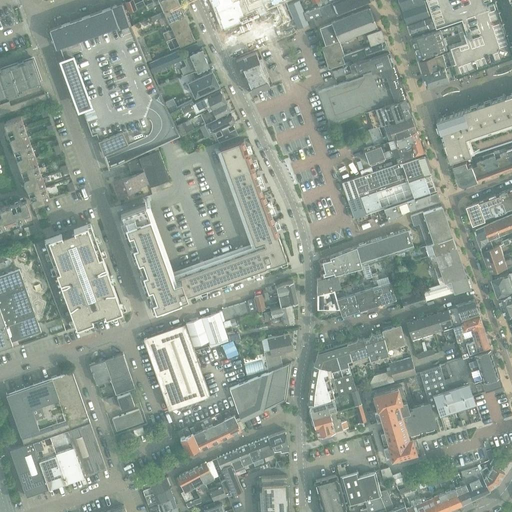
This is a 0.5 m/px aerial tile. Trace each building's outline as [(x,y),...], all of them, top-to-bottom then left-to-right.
[(157,0),(160,4),(163,11),(179,4),(178,2),(178,0),(157,0)] [(216,0),(218,3),(215,5),(215,6),(220,18),(219,18),(223,29),(241,22),(239,17),(256,10),(256,12),(257,13),(258,15),(268,11),(267,9),(267,8),(266,6),(265,3),(268,2),(271,0),(272,0),(216,0)] [(299,0),(288,4),(295,22),(298,29),(308,25),(306,21),(317,17),(318,19),(322,17),(323,19),(367,2),(368,2),(370,1),(369,0),(334,0),(330,2),(322,5),(303,12),(299,0)] [(399,0),(407,22),(429,13),(430,13),(425,0),(399,0)] [(427,0),(437,27),(462,19),(467,34),(464,35),(467,41),(451,46),(456,62),(453,63),(457,77),(511,56),(511,48),(495,0),(427,0)] [(511,92),(440,117),(437,118),(451,160),(452,159),(511,139),(511,0),(511,2),(511,92)] [(111,4),(49,27),(55,44),(58,43),(92,134),(96,132),(99,139),(98,139),(99,140),(108,166),(109,167),(119,163),(180,135),(175,125),(168,110),(156,85),(146,62),(145,58),(141,48),(136,37),(133,28),(132,25),(130,20),(127,13),(125,9),(123,3),(122,2),(121,2),(120,2),(120,3),(112,6),(111,4)] [(152,2),(145,5),(147,10),(154,7),(152,2)] [(181,7),(179,4),(163,11),(150,17),(152,22),(165,16),(168,22),(184,15),(183,14),(183,12),(182,10),(181,9),(180,7),(181,7)] [(331,21),(319,26),(325,43),(322,44),(322,45),(321,45),(328,67),(331,66),(335,64),(344,62),(341,54),(344,53),(339,40),(346,38),(377,26),(374,17),(369,5),(331,20),(331,21)] [(429,13),(407,22),(411,34),(435,26),(430,13),(429,13)] [(162,33),(164,38),(190,27),(185,15),(184,16),(184,15),(168,22),(168,23),(169,23),(173,31),(169,32),(168,30),(162,33)] [(137,22),(132,25),(133,28),(136,37),(136,36),(142,34),(137,22)] [(460,22),(412,37),(418,57),(451,46),(467,41),(464,35),(460,22)] [(191,30),(190,27),(164,38),(166,42),(176,38),(179,45),(194,39),(190,30),(191,30)] [(378,29),(366,33),(367,37),(368,38),(370,44),(384,39),(380,28),(378,28),(378,29)] [(136,36),(136,37),(141,48),(142,48),(147,45),(142,34),(136,36)] [(344,62),(335,64),(336,67),(388,49),(384,39),(370,44),(344,53),(341,54),(344,62)] [(142,48),(141,48),(145,58),(151,55),(147,45),(142,48)] [(181,68),(185,77),(209,65),(202,49),(190,54),(191,56),(183,60),(186,66),(181,68)] [(336,67),(332,69),(334,76),(344,72),(344,74),(361,69),(362,74),(392,63),(388,51),(388,49),(336,67)] [(250,93),(269,85),(266,77),(269,76),(262,59),(259,60),(256,51),(236,59),(242,74),(240,75),(242,80),(244,79),(250,93)] [(419,59),(423,72),(446,65),(443,52),(419,59)] [(167,55),(149,62),(153,72),(171,64),(167,55)] [(0,114),(46,98),(45,93),(11,105),(9,100),(0,103),(0,93),(23,85),(40,79),(32,57),(23,60),(22,58),(17,60),(18,62),(15,63),(0,68),(0,67),(0,114)] [(334,85),(318,91),(318,92),(320,98),(323,105),(330,125),(331,124),(332,124),(367,110),(404,97),(392,63),(362,74),(363,75),(347,81),(337,84),(334,85)] [(423,72),(427,86),(450,79),(451,78),(446,65),(423,72)] [(212,71),(189,82),(196,97),(203,94),(202,92),(218,85),(212,71)] [(202,110),(203,112),(225,101),(219,89),(193,102),(192,101),(180,107),(183,113),(194,108),(195,112),(198,110),(199,112),(202,110)] [(404,97),(367,110),(368,111),(370,118),(373,127),(410,114),(404,97)] [(172,98),(166,102),(169,108),(176,105),(172,98)] [(210,117),(212,120),(230,111),(225,101),(203,112),(200,114),(203,120),(210,117)] [(235,122),(230,111),(212,120),(204,124),(209,134),(219,129),(222,135),(216,138),(218,142),(237,135),(234,129),(227,132),(224,127),(235,122)] [(373,127),(368,129),(369,132),(373,142),(374,145),(379,143),(415,129),(410,114),(373,127)] [(49,198),(20,115),(3,121),(32,204),(49,198)] [(180,123),(175,125),(180,135),(194,129),(191,123),(186,125),(185,122),(181,124),(180,123)] [(415,129),(379,143),(385,158),(394,155),(394,154),(391,147),(418,138),(415,129)] [(369,132),(362,134),(366,145),(373,142),(369,132)] [(353,138),(347,141),(351,151),(357,149),(353,138)] [(418,138),(391,147),(394,154),(395,154),(396,156),(395,156),(397,160),(423,151),(418,138)] [(144,201),(120,210),(123,218),(124,217),(128,229),(127,230),(132,244),(133,244),(138,256),(137,256),(143,272),(144,272),(148,283),(146,284),(152,299),(153,299),(155,305),(179,297),(179,296),(186,294),(186,295),(265,266),(271,263),(271,264),(286,258),(278,235),(279,235),(264,193),(262,193),(253,167),(254,167),(249,152),(248,152),(243,139),(220,147),(223,154),(218,155),(250,243),(171,272),(144,201)] [(374,145),(363,148),(364,151),(365,152),(365,153),(369,164),(385,158),(379,143),(374,145)] [(496,158),(501,171),(507,169),(508,167),(511,165),(505,147),(499,149),(500,152),(495,154),(496,158)] [(158,150),(127,162),(132,175),(112,183),(118,198),(127,195),(126,193),(140,188),(140,186),(147,184),(149,187),(169,179),(158,150)] [(493,151),(482,155),(489,174),(492,173),(494,173),(501,171),(496,158),(493,151)] [(353,178),(341,182),(344,188),(347,199),(353,217),(353,218),(374,211),(383,208),(388,220),(403,213),(402,213),(409,210),(409,209),(410,209),(411,209),(439,200),(439,199),(438,194),(436,190),(424,154),(423,154),(392,165),(386,167),(360,176),(359,176),(353,178)] [(478,164),(473,166),(478,179),(484,177),(485,175),(489,174),(482,155),(474,157),(475,162),(477,161),(478,164)] [(464,184),(478,179),(473,166),(472,164),(468,166),(466,160),(453,164),(459,182),(464,184)] [(511,187),(500,192),(506,209),(511,207),(511,187)] [(485,217),(506,209),(500,192),(470,203),(467,208),(473,224),(485,219),(485,217)] [(0,226),(31,216),(25,198),(0,207),(0,226)] [(424,292),(401,299),(404,307),(426,300),(470,287),(441,205),(411,216),(414,225),(419,223),(426,244),(430,243),(419,247),(421,251),(426,250),(428,256),(434,254),(437,263),(436,264),(435,264),(434,265),(434,266),(433,267),(439,283),(422,288),(423,292),(424,292)] [(511,214),(503,218),(508,231),(511,229),(511,214)] [(499,219),(483,226),(488,239),(491,238),(508,231),(503,218),(499,219)] [(61,233),(44,239),(76,326),(89,321),(120,310),(116,300),(118,299),(113,286),(112,287),(109,278),(110,278),(90,222),(73,228),(73,229),(67,231),(61,233)] [(493,245),(491,238),(488,239),(483,226),(475,230),(482,249),(493,245)] [(356,246),(361,265),(396,254),(403,252),(414,248),(408,229),(356,246)] [(482,251),(486,261),(503,254),(500,245),(482,251)] [(319,259),(318,278),(322,277),(322,278),(337,273),(362,267),(361,265),(356,246),(329,256),(319,259)] [(505,259),(503,254),(486,261),(490,272),(511,263),(511,257),(505,259)] [(394,255),(383,258),(385,264),(388,263),(396,261),(394,255)] [(0,275),(0,348),(12,344),(11,341),(41,331),(19,269),(0,275)] [(318,278),(318,293),(334,289),(334,290),(341,288),(337,273),(322,278),(322,277),(318,278)] [(511,283),(508,273),(492,279),(498,296),(511,291),(511,283)] [(380,279),(370,282),(377,304),(385,302),(395,299),(390,281),(382,284),(380,279)] [(273,294),(274,296),(295,291),(293,281),(282,283),(276,287),(277,293),(273,294)] [(359,310),(377,304),(370,282),(369,282),(370,285),(364,286),(363,282),(358,283),(359,288),(353,290),(354,293),(359,310)] [(317,308),(339,308),(340,308),(335,292),(334,290),(334,289),(318,293),(317,308)] [(341,315),(359,310),(354,293),(343,296),(341,290),(335,292),(340,308),(339,308),(341,315)] [(279,298),(280,305),(290,303),(290,304),(297,302),(295,291),(274,296),(274,299),(279,298)] [(245,300),(245,302),(248,313),(248,314),(266,310),(263,300),(268,299),(266,293),(262,294),(262,295),(253,297),(254,298),(245,300)] [(511,293),(498,298),(505,317),(511,314),(511,293)] [(456,306),(461,319),(478,312),(474,300),(456,306)] [(245,302),(239,304),(242,314),(248,313),(245,302)] [(293,321),(290,304),(290,303),(280,305),(280,306),(270,308),(271,311),(268,311),(269,318),(280,316),(282,324),(293,321)] [(239,304),(233,305),(237,316),(242,314),(239,304)] [(233,305),(228,307),(231,318),(237,316),(233,305)] [(228,307),(222,309),(223,311),(225,319),(231,318),(228,307)] [(447,309),(436,312),(442,330),(452,327),(447,309)] [(201,318),(185,323),(193,346),(208,341),(209,344),(209,345),(214,343),(227,338),(224,328),(222,321),(219,312),(207,316),(201,318)] [(436,312),(426,315),(432,333),(442,330),(436,312)] [(463,323),(452,327),(457,341),(461,339),(460,334),(462,333),(461,331),(465,330),(470,328),(472,335),(484,332),(478,312),(461,319),(461,320),(462,320),(463,323)] [(426,315),(416,318),(421,337),(432,333),(426,315)] [(225,320),(222,321),(224,328),(236,324),(235,318),(225,320)] [(411,340),(421,337),(416,318),(405,322),(411,340)] [(143,338),(157,376),(168,408),(209,394),(192,346),(193,346),(185,323),(143,338)] [(368,336),(363,337),(370,360),(375,359),(378,361),(381,357),(388,355),(390,361),(388,362),(392,376),(393,378),(398,376),(415,372),(410,355),(408,356),(404,343),(405,342),(399,323),(386,327),(381,329),(382,332),(374,334),(371,332),(368,336)] [(239,332),(227,335),(229,341),(240,339),(239,332)] [(489,346),(484,332),(472,335),(477,350),(489,346)] [(257,376),(229,388),(241,421),(263,411),(264,408),(283,398),(286,376),(288,364),(291,363),(291,362),(282,366),(280,355),(279,353),(284,352),(284,350),(292,348),(288,333),(267,337),(261,339),(264,351),(263,351),(268,372),(257,376)] [(356,340),(346,342),(351,358),(346,360),(348,366),(349,366),(353,365),(353,363),(359,361),(359,363),(365,364),(367,361),(370,360),(363,337),(360,338),(357,337),(356,340)] [(313,363),(312,368),(326,371),(326,370),(325,366),(330,365),(334,378),(338,394),(356,389),(354,385),(351,373),(349,366),(348,366),(346,360),(351,358),(346,342),(341,344),(331,347),(318,351),(313,363)] [(489,348),(438,364),(446,390),(468,383),(471,394),(489,388),(487,379),(498,376),(489,348)] [(115,392),(133,386),(122,353),(89,364),(95,383),(110,378),(115,392)] [(262,361),(244,365),(246,375),(264,371),(262,361)] [(396,387),(372,395),(376,409),(377,409),(381,422),(380,422),(383,432),(384,431),(388,444),(386,444),(391,458),(415,452),(411,437),(409,438),(408,438),(406,432),(434,424),(432,417),(439,415),(440,415),(439,414),(441,413),(457,408),(474,403),(472,397),(471,394),(468,383),(446,390),(438,364),(418,371),(419,376),(428,403),(412,408),(413,409),(408,411),(405,401),(401,402),(396,387)] [(311,376),(306,404),(311,403),(330,397),(334,395),(326,370),(326,371),(312,368),(311,376)] [(71,370),(6,394),(24,443),(49,434),(89,420),(71,370)] [(370,388),(393,382),(390,371),(372,376),(369,383),(370,388)] [(360,383),(354,385),(356,389),(356,391),(358,391),(362,389),(360,383)] [(117,396),(121,408),(134,404),(130,391),(117,396)] [(356,391),(352,392),(355,405),(361,403),(358,391),(356,391)] [(310,411),(308,413),(309,416),(312,417),(313,418),(335,412),(333,407),(335,406),(333,399),(331,400),(330,397),(311,403),(311,405),(309,406),(310,411)] [(116,429),(142,420),(138,409),(112,418),(116,429)] [(337,420),(335,412),(313,418),(313,419),(311,421),(311,424),(314,426),(317,437),(348,428),(346,420),(341,422),(340,419),(337,420)] [(215,414),(209,417),(210,418),(213,424),(220,440),(230,435),(223,419),(218,421),(215,414)] [(231,415),(223,419),(230,435),(241,430),(235,419),(233,420),(231,415)] [(65,481),(106,467),(89,420),(49,434),(65,481)] [(213,424),(202,429),(210,445),(220,440),(213,424)] [(144,432),(142,426),(133,430),(135,435),(144,432)] [(187,453),(199,447),(192,434),(193,433),(192,432),(185,435),(183,429),(177,432),(180,438),(187,453)] [(202,429),(193,433),(192,434),(199,447),(200,450),(210,445),(202,429)] [(285,429),(268,437),(273,449),(281,448),(281,450),(288,449),(285,429)] [(49,434),(24,443),(9,448),(25,495),(65,481),(49,434)] [(274,451),(273,449),(268,437),(258,440),(264,455),(265,461),(276,456),(273,451),(274,451)] [(261,456),(264,455),(258,440),(246,445),(252,460),(254,464),(264,462),(261,456)] [(246,445),(236,449),(244,468),(244,469),(248,467),(246,462),(252,460),(246,445)] [(491,448),(485,450),(488,458),(491,457),(493,457),(491,448)] [(236,449),(227,453),(236,475),(245,471),(244,469),(244,468),(236,449)] [(242,490),(234,472),(227,453),(216,457),(231,494),(242,490)] [(285,467),(283,459),(276,461),(275,467),(285,467)] [(196,467),(204,482),(214,477),(206,462),(196,467)] [(462,475),(465,482),(472,498),(488,489),(481,474),(479,470),(477,466),(460,471),(462,475)] [(479,470),(481,474),(488,489),(497,483),(504,473),(492,466),(488,469),(487,466),(479,470)] [(196,467),(186,472),(193,486),(198,484),(202,491),(207,488),(204,482),(196,467)] [(383,482),(394,480),(389,468),(380,470),(383,482)] [(399,470),(392,473),(396,482),(403,479),(399,470)] [(364,499),(366,508),(367,511),(386,511),(378,491),(381,491),(376,471),(359,476),(357,471),(340,475),(348,504),(364,499)] [(181,474),(176,477),(184,490),(181,492),(185,501),(193,497),(188,489),(193,486),(186,472),(181,474)] [(288,511),(287,475),(260,476),(262,511),(288,511)] [(324,511),(343,511),(346,511),(335,475),(315,480),(324,511)] [(143,489),(145,495),(169,487),(166,477),(150,482),(152,486),(143,489)] [(426,481),(414,485),(415,489),(428,485),(426,481)] [(465,482),(454,487),(461,503),(472,498),(465,482)] [(451,488),(444,492),(451,508),(462,503),(461,503),(454,487),(453,484),(449,485),(451,488)] [(213,500),(225,495),(221,485),(209,490),(211,495),(213,500)] [(157,502),(173,496),(169,487),(145,495),(148,505),(157,502)] [(387,489),(381,491),(378,491),(386,511),(407,511),(404,504),(394,508),(393,506),(394,505),(387,489)] [(439,511),(440,511),(451,508),(444,492),(433,496),(439,511)] [(158,504),(160,511),(176,506),(173,496),(157,502),(158,504)] [(424,496),(419,498),(425,511),(437,511),(431,498),(426,500),(424,496)] [(407,503),(404,504),(407,511),(425,511),(419,498),(410,502),(412,506),(409,507),(407,503)] [(221,511),(224,511),(222,503),(205,509),(205,511),(221,511)]
